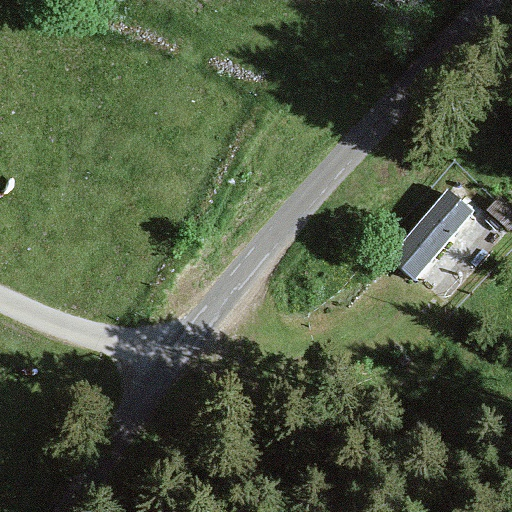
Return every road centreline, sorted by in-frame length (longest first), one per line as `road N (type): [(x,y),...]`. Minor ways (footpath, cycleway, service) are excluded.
road 1 (unclassified): [(487,0),(175,345)]
road 2 (unclassified): [(175,345),(73,511)]
road 3 (unclassified): [(0,299),(97,336),(175,345)]
